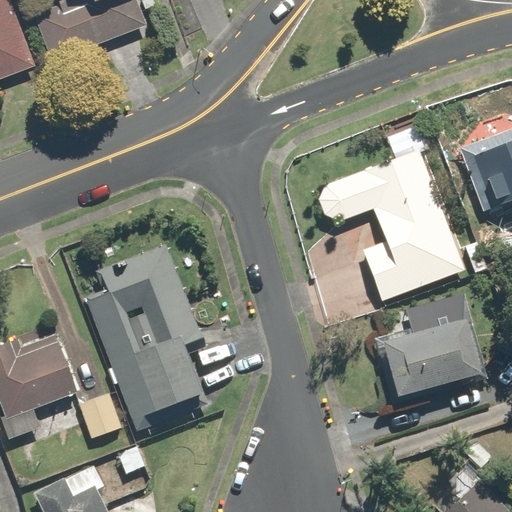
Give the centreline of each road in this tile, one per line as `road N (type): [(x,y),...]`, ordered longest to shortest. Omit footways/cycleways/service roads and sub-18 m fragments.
road 1 (residential): [(285,511),(293,382),(218,104)]
road 2 (residential): [(511,26),(251,116),(223,99)]
road 3 (residential): [(218,104),(0,200)]
road 4 (residential): [(223,99),(228,72),(287,0)]
